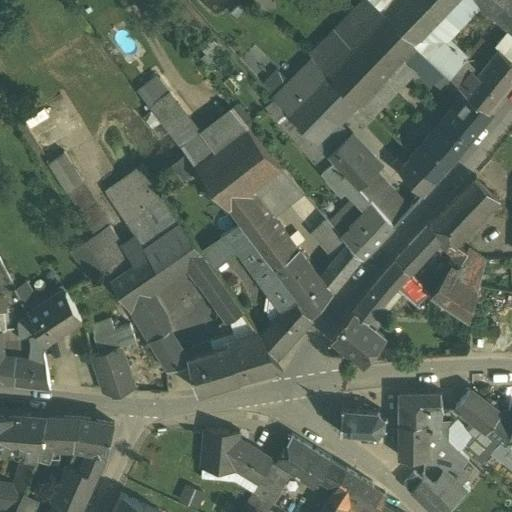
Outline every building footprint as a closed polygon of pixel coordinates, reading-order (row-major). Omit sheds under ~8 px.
[(256,0),(267,10),(275,2),(272,0),(256,0)] [(374,0),(362,0),(311,54),(328,71),(386,11),(374,0)] [(396,0),(374,0),(386,11),(396,0)] [(396,0),(386,11),(417,42),(457,0),(396,0)] [(482,0),(496,11),(505,0),(482,0)] [(511,0),(505,0),(496,11),(511,24),(511,0)] [(386,11),(328,71),(357,99),(360,101),(377,84),(381,79),(405,55),(417,42),(386,11)] [(476,67),(455,47),(456,46),(454,44),(453,45),(444,36),(428,52),(436,60),(445,69),(460,83),(473,68),(474,69),(476,67)] [(428,52),(417,42),(405,55),(424,72),(436,60),(428,52)] [(511,56),(498,46),(477,71),(474,69),(473,68),(460,83),(468,91),(488,109),(511,79),(511,56)] [(436,60),(424,72),(433,82),(445,69),(436,60)] [(276,66),(263,80),(273,89),(285,74),(276,66)] [(309,90),(289,111),(289,112),(316,140),(357,99),(328,71),(309,90)] [(309,90),(295,75),(275,96),(289,111),(309,90)] [(386,83),(381,79),(377,84),(381,88),(386,83)] [(381,88),(377,84),(360,101),(371,113),(388,95),(381,88)] [(201,129),(170,89),(149,105),(181,145),(201,129)] [(468,91),(444,119),(445,119),(470,140),(492,113),(488,109),(468,91)] [(357,99),(316,140),(328,153),(348,135),(371,113),(360,101),(357,99)] [(201,129),(181,145),(189,156),(197,166),(249,126),(232,106),(201,129)] [(316,140),(289,112),(280,121),(322,170),(334,159),(328,153),(316,140)] [(444,119),(414,154),(437,177),(460,152),(470,140),(445,119),(444,119)] [(249,126),(197,166),(222,199),(228,206),(249,190),(267,176),(282,165),(249,126)] [(378,166),(348,135),(328,153),(334,159),(353,180),(363,190),(384,170),(379,165),(378,166)] [(437,177),(414,154),(391,178),(414,203),(437,177)] [(110,226),(64,156),(50,165),(95,236),(110,226)] [(197,166),(189,156),(174,169),(194,194),(198,191),(211,207),(216,204),(222,199),(197,166)] [(353,180),(334,159),(322,170),(341,192),(346,189),(345,188),(353,180)] [(316,205),(282,165),(267,176),(302,217),(316,205)] [(144,168),(107,194),(146,249),(183,223),(144,168)] [(391,178),(384,170),(363,190),(394,224),(414,203),(391,178)] [(476,176),(431,222),(449,238),(454,243),(455,242),(499,197),(476,176)] [(355,198),(364,207),(350,221),(352,223),(342,232),(342,233),(364,257),(375,246),(395,225),(394,224),(363,190),(353,180),(345,188),(346,189),(355,198)] [(261,206),(249,190),(228,206),(230,209),(240,222),(261,206)] [(355,198),(332,221),(342,232),(352,223),(350,221),(364,207),(355,198)] [(228,206),(222,199),(216,204),(224,214),(230,209),(228,206)] [(276,226),(261,206),(240,222),(247,230),(265,254),(274,266),(276,264),(297,248),(298,247),(280,223),(276,226)] [(338,253),(320,275),(332,291),(352,268),(363,257),(348,241),(347,242),(340,234),(341,233),(329,221),(319,230),(338,253)] [(431,221),(396,258),(409,271),(436,243),(440,239),(445,243),(449,238),(431,222),(431,221)] [(149,254),(111,281),(126,305),(151,288),(189,261),(203,251),(183,223),(146,249),(149,254)] [(247,230),(221,248),(239,273),(251,264),(265,254),(247,230)] [(449,238),(445,243),(440,239),(436,243),(452,256),(455,250),(460,246),(455,242),(454,243),(449,238)] [(467,251),(460,246),(455,250),(452,256),(450,259),(452,261),(458,265),(467,251)] [(486,258),(469,247),(467,251),(458,265),(457,267),(479,282),(486,258)] [(239,273),(221,248),(207,258),(215,268),(225,283),(234,276),(239,273)] [(320,275),(297,248),(276,264),(311,309),(332,291),(320,275)] [(203,251),(189,261),(201,278),(215,268),(207,258),(203,251)] [(274,266),(265,254),(251,264),(280,305),(287,307),(296,298),(298,297),(274,266)] [(380,276),(353,311),(367,322),(393,288),(410,272),(409,271),(396,258),(380,276)] [(479,282),(457,267),(458,265),(452,261),(431,293),(470,319),(470,317),(479,282)] [(225,283),(215,268),(201,278),(215,298),(221,306),(230,319),(244,309),(227,286),(225,283)] [(234,276),(225,283),(227,286),(237,279),(234,276)] [(25,305),(15,286),(5,288),(8,308),(18,307),(18,308),(25,305)] [(151,288),(126,305),(132,314),(157,299),(151,288)] [(67,289),(29,313),(35,324),(38,328),(44,339),(83,315),(67,289)] [(221,306),(215,298),(210,302),(215,310),(221,306)] [(287,307),(261,333),(261,334),(277,356),(313,316),(296,298),(287,307)] [(157,299),(132,314),(149,341),(168,330),(170,328),(170,327),(165,315),(157,299)] [(25,305),(18,308),(18,317),(29,313),(25,305)] [(8,308),(4,309),(4,317),(5,327),(19,326),(18,317),(18,308),(18,307),(8,308)] [(367,322),(353,311),(333,336),(333,337),(364,362),(366,361),(385,337),(367,322)] [(134,321),(112,328),(116,342),(141,333),(134,321)] [(44,339),(38,328),(29,330),(32,340),(30,355),(46,358),(44,348),(45,341),(44,339)] [(168,330),(149,341),(167,370),(190,361),(188,356),(173,360),(168,330)] [(252,337),(228,344),(240,378),(283,365),(277,356),(261,334),(252,337)] [(228,344),(188,356),(190,361),(199,391),(240,378),(228,344)] [(0,379),(15,381),(15,353),(5,352),(4,346),(0,346),(0,379)] [(129,389),(115,346),(99,352),(101,357),(94,359),(105,392),(114,394),(129,389)] [(30,355),(15,353),(15,381),(50,385),(46,358),(30,355)] [(499,411),(469,388),(456,405),(474,419),(471,423),(476,428),(483,434),(487,429),(500,412),(499,411)] [(440,391),(399,391),(399,422),(428,421),(428,424),(428,425),(441,425),(441,420),(441,409),(444,409),(440,391)] [(377,410),(359,408),(359,406),(357,405),(356,408),(344,407),(342,405),(340,407),(342,409),(342,411),(341,427),(341,429),(339,431),(340,433),(343,431),(355,432),(354,435),(357,435),(357,432),(375,434),(376,436),(379,436),(378,433),(384,428),(386,430),(387,428),(385,426),(385,419),(388,418),(387,415),(384,416),(379,411),(380,408),(378,407),(377,410)] [(500,412),(487,429),(499,439),(505,443),(509,438),(511,426),(511,415),(502,408),(499,411),(500,412)] [(46,414),(0,410),(0,443),(25,446),(24,455),(36,457),(38,453),(41,443),(46,414)] [(65,415),(46,414),(41,443),(54,443),(60,444),(65,415)] [(114,422),(82,416),(65,415),(60,444),(76,444),(88,446),(108,450),(114,422)] [(451,432),(450,420),(441,420),(441,425),(440,432),(449,441),(451,432)] [(428,421),(399,422),(399,456),(428,456),(428,463),(434,463),(434,434),(428,434),(428,425),(428,424),(428,421)] [(441,425),(428,425),(428,434),(434,434),(440,434),(440,432),(441,425)] [(466,426),(449,441),(459,450),(474,435),(466,426)] [(262,450),(240,436),(240,430),(206,427),(202,466),(237,469),(247,476),(262,450)] [(347,469),(290,435),(276,458),(290,467),(316,483),(321,476),(336,485),(347,469)] [(511,440),(509,438),(505,443),(499,439),(494,446),(511,459),(511,440)] [(54,443),(41,443),(38,453),(50,457),(54,443)] [(108,450),(88,446),(79,467),(96,475),(108,450)] [(274,457),(262,450),(247,476),(258,483),(274,457)] [(459,450),(443,471),(454,474),(467,458),(459,450)] [(15,485),(0,483),(0,511),(13,511),(23,492),(29,480),(36,457),(24,455),(15,485)] [(290,467),(276,458),(249,501),(266,511),(279,491),(276,489),(290,467)] [(79,467),(69,463),(54,497),(65,502),(81,509),(96,475),(79,467)] [(386,494),(347,469),(336,485),(322,507),(330,511),(340,511),(348,502),(360,509),(363,503),(374,511),(376,511),(382,502),(386,494)] [(414,471),(404,483),(411,490),(422,478),(414,471)] [(454,474),(443,471),(432,487),(452,507),(469,488),(454,474)] [(432,487),(422,478),(411,490),(434,511),(446,511),(452,507),(432,487)] [(186,482),(180,498),(198,504),(204,488),(186,482)] [(37,498),(23,492),(13,511),(32,511),(38,500),(37,498)] [(143,504),(120,493),(111,511),(157,511),(159,509),(144,502),(143,504)] [(79,511),(81,509),(65,502),(59,511),(79,511)] [(399,511),(382,502),(376,511),(399,511)]
